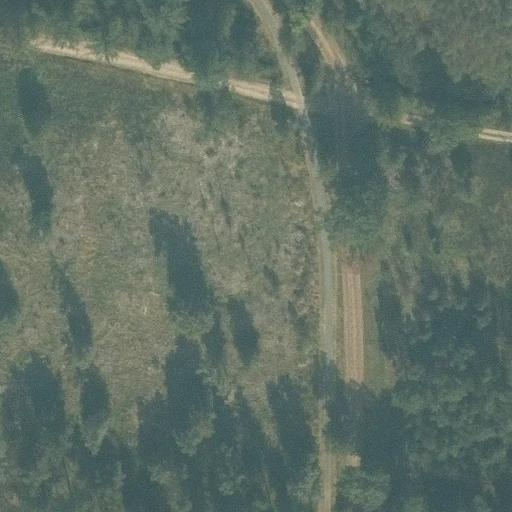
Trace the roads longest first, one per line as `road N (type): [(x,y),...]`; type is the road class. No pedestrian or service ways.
road 1 (track): [(357,511),(344,101),(329,39),(303,0)]
road 2 (track): [(297,90),(450,132),(511,140)]
